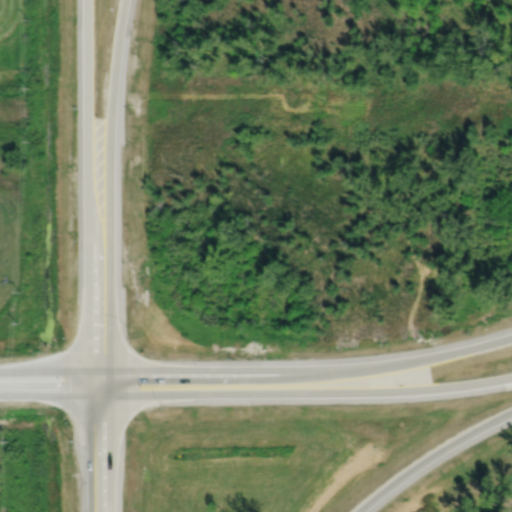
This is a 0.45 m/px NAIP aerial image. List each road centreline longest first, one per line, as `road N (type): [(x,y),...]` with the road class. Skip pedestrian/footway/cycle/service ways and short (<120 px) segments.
road 1 (motorway): [(108,397),(413,390),(511,376)]
road 2 (motorway): [(108,376),(110,128),(124,0)]
road 3 (motorway): [(86,0),(85,375)]
road 4 (motorway): [(389,367),(274,377),(108,376)]
road 5 (motorway): [(359,511),(407,472),(511,410)]
road 6 (primary): [(85,375),(86,511)]
road 7 (primary): [(110,511),(108,376)]
road 8 (motorway): [(511,336),(389,367)]
